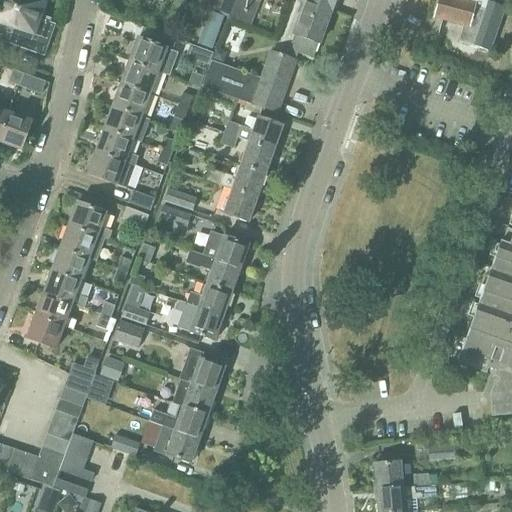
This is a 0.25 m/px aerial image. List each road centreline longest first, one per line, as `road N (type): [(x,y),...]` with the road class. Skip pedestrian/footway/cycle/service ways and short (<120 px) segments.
road 1 (unclassified): [(326,423),(292,284),(296,246),(354,74)]
road 2 (residential): [(427,410),(506,135)]
road 3 (residential): [(88,0),(37,194)]
road 4 (residential): [(506,135),(354,74)]
